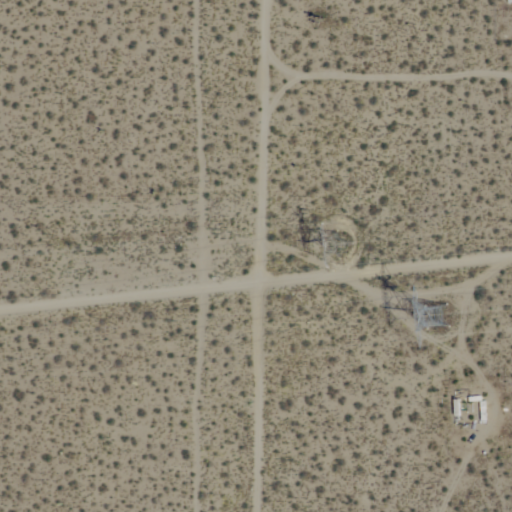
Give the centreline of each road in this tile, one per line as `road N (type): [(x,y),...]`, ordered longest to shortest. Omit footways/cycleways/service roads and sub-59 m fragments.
road 1 (residential): [(249,511),(264,287),(246,246),(243,0)]
road 2 (residential): [(0,312),(511,261)]
road 3 (residential): [(0,246),(246,246)]
